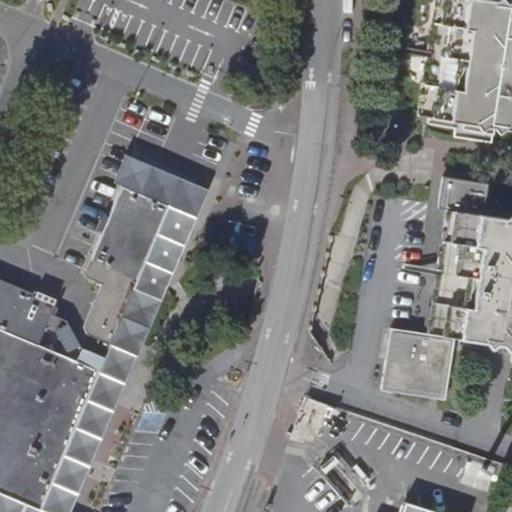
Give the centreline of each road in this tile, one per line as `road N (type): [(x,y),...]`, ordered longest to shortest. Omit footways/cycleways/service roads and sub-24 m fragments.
road 1 (residential): [(39,40),(307,147)]
road 2 (residential): [(264,367),(511,452)]
road 3 (tertiary): [(307,147),(264,367)]
road 4 (tertiary): [(264,367),(214,511)]
road 5 (tertiary): [(321,0),(307,147)]
